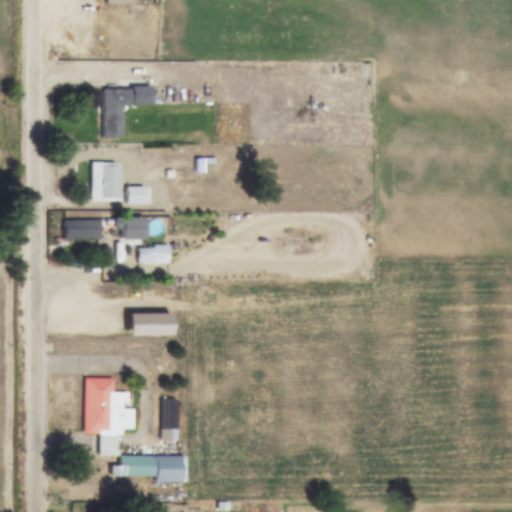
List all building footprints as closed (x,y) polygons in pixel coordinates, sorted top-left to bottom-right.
[(51,28),(51,54),(74,54),(74,28),(51,28)] [(224,51),(259,51),(259,34),(224,34),(224,51)] [(100,88),(100,138),(120,138),(120,105),(148,105),(148,88),(100,88)] [(163,159),(163,152),(142,152),(142,178),(163,178),(163,169),(188,170),(188,159),(163,159)] [(87,164),(87,202),(117,202),(117,164),(87,164)] [(123,205),(142,205),(142,187),(123,187),(123,205)] [(119,239),(142,239),(142,218),(112,218),(112,229),(119,229),(119,239)] [(96,239),(96,220),(67,220),(67,239),(96,239)] [(134,264),(165,264),(165,246),(134,246),(134,264)] [(178,457),(117,456),(117,428),(130,428),(130,408),(128,408),(128,393),(109,393),(109,379),(80,379),(80,434),(96,435),(96,456),(117,456),(117,477),(151,477),(151,482),(178,483),(178,457)]
